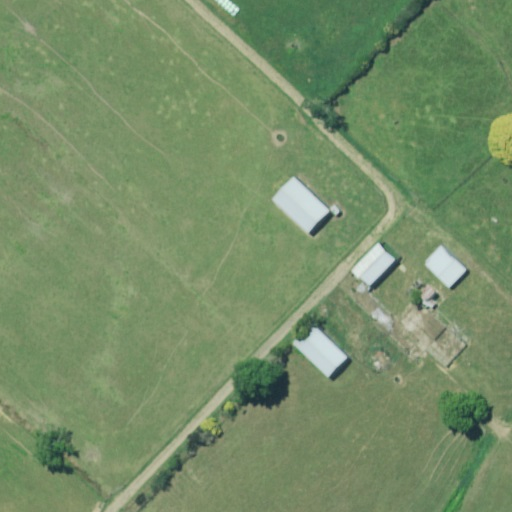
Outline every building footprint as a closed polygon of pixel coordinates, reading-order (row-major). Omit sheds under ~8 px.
[(334,212),(300,179),(279,200),(314,234),(334,212)] [(401,261),(384,244),(358,271),(375,288),(401,261)] [(471,271),(445,247),(429,264),(455,288),(471,271)] [(441,293),(434,287),(401,322),(412,333),(437,307),(432,302),(441,293)] [(352,359),(317,325),(299,344),(334,378),(352,359)]
